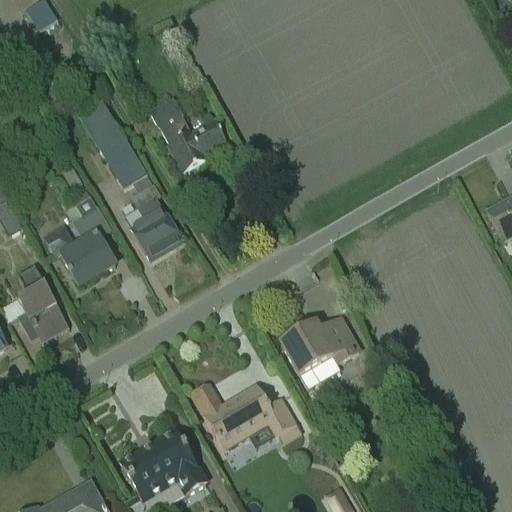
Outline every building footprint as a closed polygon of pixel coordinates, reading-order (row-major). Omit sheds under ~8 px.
[(200,165),(229,149),(217,127),(195,139),(180,112),(153,127),(185,184),(205,174),(200,165)] [(133,134),(114,144),(111,138),(107,139),(137,196),(160,184),(133,134)] [(0,195),(0,200),(21,248),(36,241),(14,189),(0,195)] [(504,249),(511,244),(511,204),(488,217),(504,249)] [(152,268),(184,250),(165,217),(132,235),(152,268)] [(81,297),(119,276),(99,239),(60,260),(81,297)] [(44,349),(70,336),(48,292),(21,305),(44,349)] [(303,388),(345,363),(324,328),(282,352),(303,388)] [(297,434),(267,384),(202,423),(223,459),(269,431),(278,446),(297,434)] [(189,505),(209,493),(178,438),(119,472),(142,511),(145,511),(181,492),(189,505)] [(102,511),(90,489),(46,511),(102,511)]
